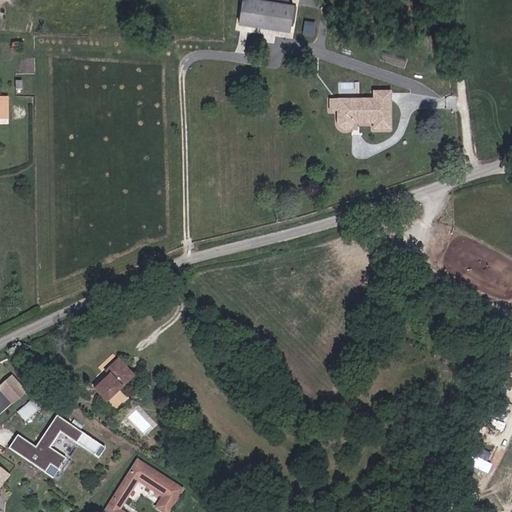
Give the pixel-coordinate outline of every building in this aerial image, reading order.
[(237,0),(234,19),(282,27),(286,1),(281,0),(237,0)] [(339,101),(339,131),(343,133),(346,133),(349,133),(351,129),(352,125),(382,124),(382,100),(339,101)] [(107,375),(92,389),(104,401),(133,374),(116,356),(102,370),(107,375)] [(17,402),(11,394),(7,397),(14,405),(17,402)] [(0,408),(4,413),(14,405),(7,397),(0,403),(0,408)] [(31,400),(18,411),(26,420),(39,409),(31,400)] [(66,458),(51,448),(62,432),(76,442),(83,433),(57,416),(36,447),(18,435),(9,449),(44,473),(50,464),(58,470),(66,458)] [(471,461),(484,468),(492,453),(479,446),(471,461)] [(163,511),(168,511),(184,490),(140,460),(104,511),(125,511),(122,510),(141,482),(164,497),(157,507),(163,511)] [(0,487),(10,474),(0,466),(0,487)]
